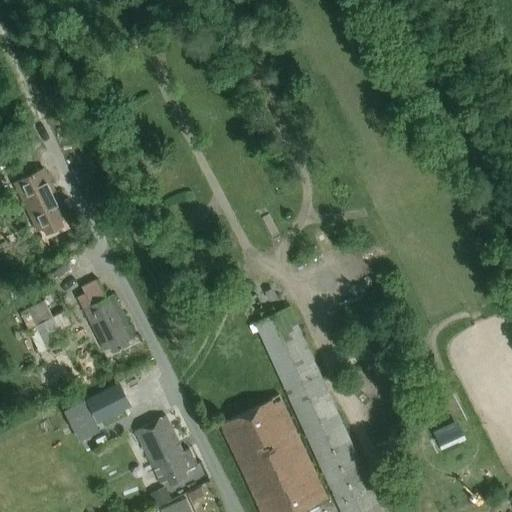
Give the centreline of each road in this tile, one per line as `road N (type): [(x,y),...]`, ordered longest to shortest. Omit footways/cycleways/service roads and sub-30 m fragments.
road 1 (residential): [(231,511),(42,131)]
road 2 (track): [(297,227),(370,218),(396,229),(449,277),(471,311)]
